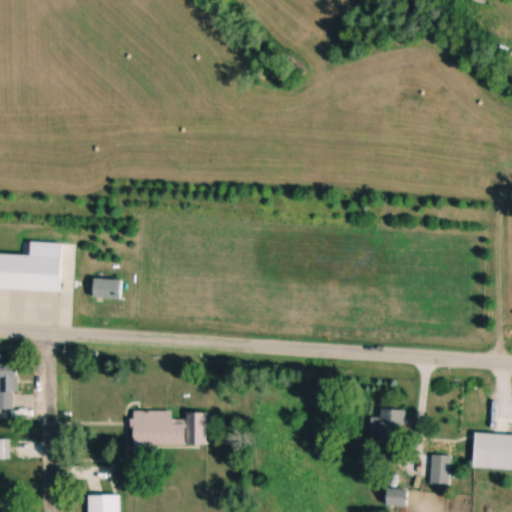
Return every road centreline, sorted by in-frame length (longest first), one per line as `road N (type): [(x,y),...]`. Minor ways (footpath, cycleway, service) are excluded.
road 1 (residential): [(0,334),(511,366)]
road 2 (residential): [(49,511),(46,337)]
